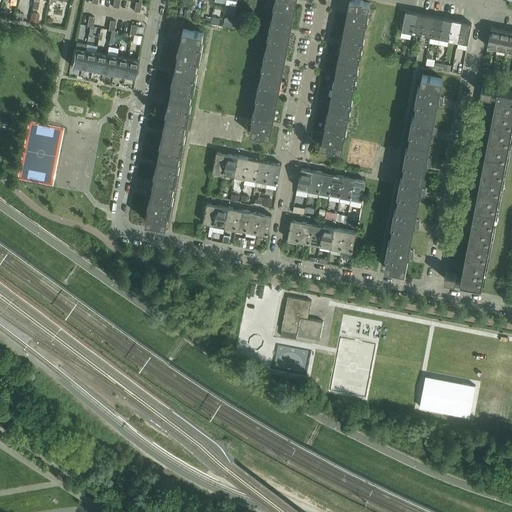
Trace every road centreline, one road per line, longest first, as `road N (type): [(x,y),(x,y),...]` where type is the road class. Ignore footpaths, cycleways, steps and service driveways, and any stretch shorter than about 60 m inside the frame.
road 1 (residential): [(159,0),(118,229),(275,263)]
road 2 (residential): [(432,293),(488,6)]
road 3 (residential): [(275,263),(324,0)]
road 4 (residential): [(275,263),(432,293)]
